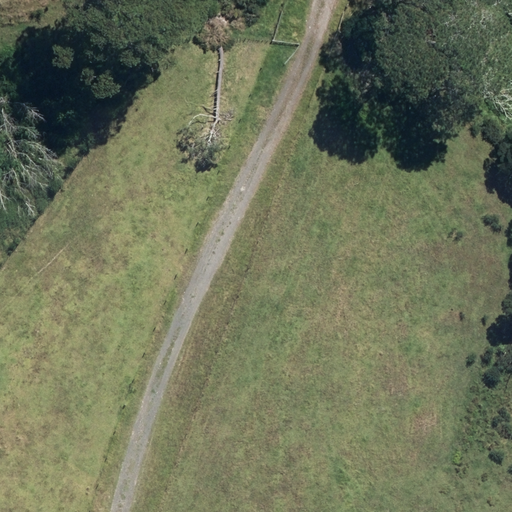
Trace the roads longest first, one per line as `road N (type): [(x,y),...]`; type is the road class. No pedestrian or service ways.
road 1 (track): [(322,0),(145,407),(121,511)]
road 2 (track): [(124,496),(0,426)]
